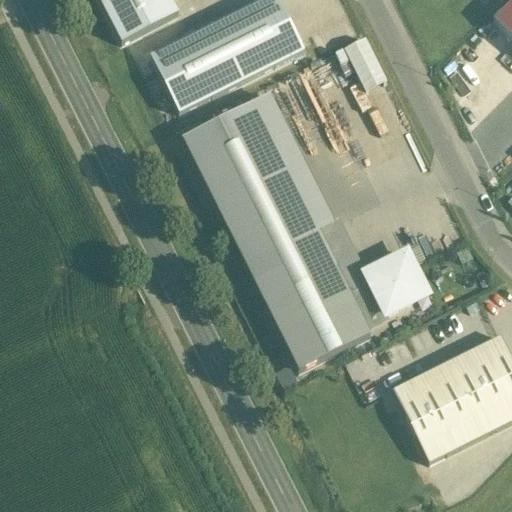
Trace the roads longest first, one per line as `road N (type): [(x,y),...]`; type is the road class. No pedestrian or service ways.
road 1 (secondary): [(31,0),(291,511)]
road 2 (residential): [(511,268),(493,250),(369,0)]
road 3 (unknown): [(411,200),(360,129),(303,149)]
